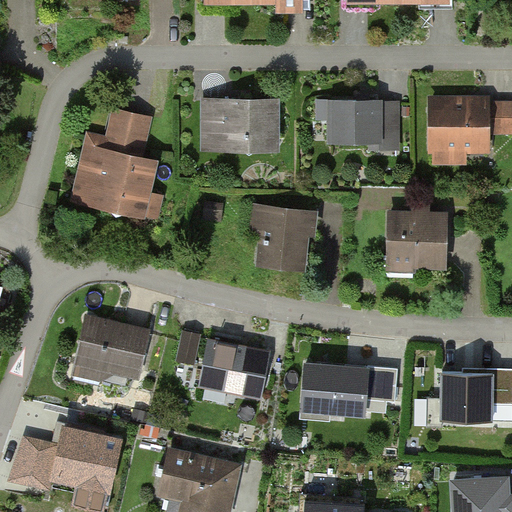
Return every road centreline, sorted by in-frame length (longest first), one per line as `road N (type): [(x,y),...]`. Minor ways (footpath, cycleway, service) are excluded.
road 1 (residential): [(21,241),(60,97),(93,65),(129,58),(511,58)]
road 2 (residential): [(511,331),(370,324),(118,270),(53,282)]
road 3 (residential): [(53,282),(0,425)]
